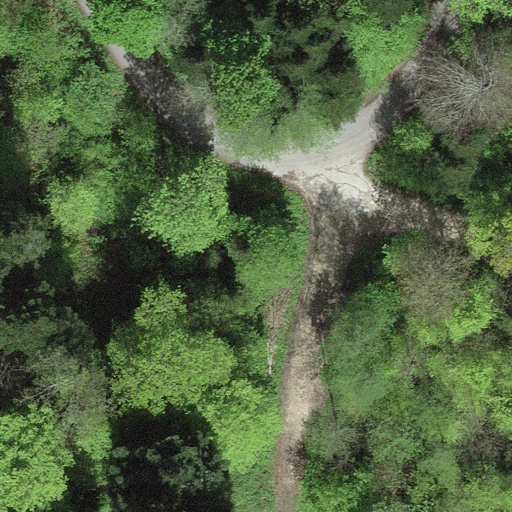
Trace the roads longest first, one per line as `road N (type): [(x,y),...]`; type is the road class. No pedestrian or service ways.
road 1 (unclassified): [(447,0),(399,99),(357,133),(290,151),(214,131),(182,109),(145,76),(91,0)]
road 2 (track): [(349,191),(290,438),(288,511)]
road 3 (track): [(511,249),(349,191),(330,145)]
